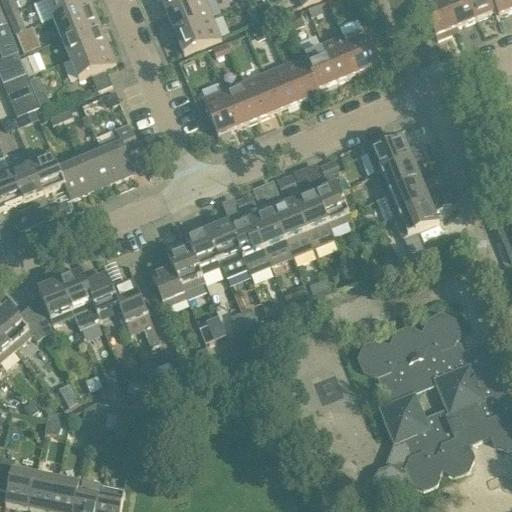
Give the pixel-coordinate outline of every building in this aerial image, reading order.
[(54,24),(91,9),(87,0),(55,0),(45,4),(54,24)] [(158,0),(167,19),(205,3),(203,0),(158,0)] [(239,0),(243,11),(251,7),(248,0),(239,0)] [(328,0),(296,0),(301,11),(328,0)] [(455,34),(441,0),(429,0),(420,4),(437,45),(451,40),(450,36),(455,34)] [(475,26),(464,0),(441,0),(455,34),(475,26)] [(488,0),(464,0),(475,26),(496,17),(488,0)] [(511,15),(511,0),(488,0),(496,17),(498,21),(511,15)] [(7,20),(15,17),(9,2),(1,5),(7,20)] [(175,39),(213,23),(205,3),(167,19),(175,39)] [(99,29),(91,9),(54,24),(62,44),(99,29)] [(264,27),(271,24),(265,9),(258,12),(264,27)] [(254,31),(263,28),(256,13),(248,16),(254,31)] [(221,45),(213,23),(175,39),(184,60),(221,45)] [(10,28),(15,39),(25,35),(20,24),(10,28)] [(107,49),(99,29),(62,44),(70,64),(107,49)] [(6,30),(0,32),(0,36),(3,44),(10,41),(6,30)] [(363,33),(342,42),(358,79),(365,76),(366,80),(380,75),(363,33)] [(358,79),(342,42),(322,50),(338,88),(358,79)] [(20,48),(24,58),(33,55),(29,45),(20,48)] [(116,70),(107,49),(70,64),(79,85),(116,70)] [(216,64),(230,58),(226,49),(212,55),(216,64)] [(338,88),(322,50),(301,59),(303,63),(304,63),(319,101),(320,101),(317,96),(338,88)] [(17,58),(0,65),(0,81),(3,89),(26,79),(17,58)] [(33,59),(22,63),(29,80),(40,75),(33,59)] [(304,63),(303,63),(283,71),(299,109),(319,101),(304,63)] [(299,109),(283,71),(263,80),(279,118),(299,109)] [(98,97),(112,91),(107,77),(92,83),(98,97)] [(3,89),(8,101),(31,91),(26,79),(3,89)] [(279,118),(263,80),(243,88),(258,126),(279,118)] [(258,126),(243,88),(222,97),(238,134),(258,126)] [(35,100),(31,91),(8,101),(13,112),(36,102),(35,100)] [(44,96),(35,100),(36,102),(40,113),(49,109),(44,96)] [(238,134),(222,97),(202,105),(218,143),(238,134)] [(40,113),(36,102),(13,112),(17,123),(40,113)] [(70,115),(59,119),(62,127),(73,123),(70,115)] [(62,127),(59,119),(49,123),(52,131),(62,127)] [(118,143),(97,152),(112,188),(134,179),(128,166),(141,161),(128,131),(115,136),(118,143)] [(380,153),(367,159),(375,180),(412,166),(421,162),(430,158),(427,150),(415,155),(414,153),(408,156),(403,144),(395,147),(380,153)] [(112,188),(97,152),(76,161),(91,197),(112,188)] [(55,170),(56,169),(50,156),(29,165),(44,201),(64,192),(55,170)] [(430,158),(421,162),(424,170),(434,166),(430,158)] [(76,161),(56,169),(55,170),(64,192),(69,206),(91,197),(76,161)] [(9,237),(17,234),(13,225),(16,224),(11,214),(22,209),(7,174),(3,163),(0,163),(0,214),(2,218),(1,218),(5,227),(9,237)] [(29,165),(7,174),(22,209),(33,205),(37,214),(39,213),(43,223),(51,219),(47,209),(44,201),(29,165)] [(339,178),(334,165),(325,169),(331,181),(332,181),(339,178)] [(421,186),(412,166),(375,180),(384,201),(421,186)] [(325,169),(318,172),(322,182),(326,193),(314,198),(329,234),(350,226),(332,181),(331,181),(325,169)] [(334,245),(329,234),(314,198),(302,203),(297,193),(296,193),(292,183),(284,186),(312,254),(334,245)] [(291,263),(312,254),(284,186),(276,190),(283,205),(281,206),(283,211),(272,215),(291,263)] [(426,199),(421,186),(384,201),(393,223),(429,207),(448,200),(445,192),(435,197),(434,195),(426,199)] [(270,272),(291,263),(272,215),(259,221),(255,210),(254,211),(250,200),(242,204),(250,224),(270,272)] [(448,200),(429,207),(393,223),(402,244),(438,229),(433,217),(441,213),(441,211),(451,207),(448,200)] [(393,223),(384,201),(375,205),(384,226),(393,223)] [(250,224),(242,204),(234,207),(238,217),(236,218),(241,228),(230,233),(228,227),(227,227),(242,264),(246,275),(249,281),(270,272),(250,224)] [(55,206),(47,209),(51,219),(59,216),(55,206)] [(511,223),(495,231),(502,248),(511,270),(511,269),(511,223)] [(5,227),(0,228),(0,236),(2,240),(9,237),(5,227)] [(226,283),(246,275),(242,264),(227,227),(207,236),(222,272),(226,283)] [(222,272),(207,236),(185,245),(200,281),(201,280),(222,272)] [(200,281),(185,245),(188,253),(167,261),(182,297),(183,297),(204,288),(201,280),(200,281)] [(182,297),(167,261),(170,269),(149,278),(164,314),(186,305),(183,297),(182,297)] [(85,290),(85,289),(80,277),(58,286),(73,322),(94,313),(85,290)] [(111,294),(106,281),(85,289),(85,290),(94,313),(99,326),(120,317),(111,294)] [(160,351),(132,285),(111,294),(120,317),(130,342),(143,336),(151,354),(160,351)] [(73,322),(58,286),(37,295),(41,306),(29,311),(42,342),(54,337),(52,331),(73,322)] [(42,342),(29,311),(16,322),(6,311),(0,316),(0,341),(13,357),(31,341),(36,347),(42,342)] [(250,313),(240,317),(244,325),(243,326),(246,332),(256,328),(250,313)] [(244,325),(240,317),(230,322),(234,330),(243,326),(244,325)] [(511,415),(511,416),(505,399),(485,349),(463,358),(460,351),(456,350),(460,340),(454,326),(441,321),(428,326),(422,339),(409,334),(395,339),(390,352),(377,347),(364,352),(358,366),(364,379),(377,385),(380,392),(378,393),(385,410),(378,414),(393,451),(385,472),(377,476),(371,489),(377,503),(390,509),(403,503),(409,490),(423,496),(436,491),(442,478),(454,483),(468,478),(474,464),(468,451),(490,442),(493,450),(507,456),(511,453),(511,415)] [(213,338),(223,334),(220,326),(209,330),(213,338)] [(0,367),(13,357),(0,341),(0,377),(1,376),(0,375),(0,367)] [(196,357),(199,364),(209,361),(206,353),(196,357)] [(157,373),(160,380),(170,376),(167,369),(157,373)] [(142,384),(139,400),(145,401),(145,402),(149,386),(142,384)] [(102,401),(112,403),(114,395),(103,393),(102,401)] [(145,401),(139,400),(134,399),(132,407),(143,410),(145,401)] [(117,420),(119,413),(108,410),(107,418),(117,420)] [(130,415),(119,413),(117,420),(128,423),(130,415)] [(49,417),(47,425),(58,427),(59,419),(49,417)] [(92,434),(93,426),(82,424),(81,432),(92,434)] [(290,465),(301,469),(307,454),(296,450),(290,465)] [(8,511),(29,511),(37,478),(13,473),(15,466),(1,463),(0,469),(0,495),(8,497),(5,511),(8,511)] [(52,511),(58,482),(37,478),(29,511),(52,511)] [(75,511),(81,487),(58,482),(52,511),(75,511)] [(98,511),(103,491),(81,487),(75,511),(98,511)] [(122,511),(125,496),(103,491),(98,511),(122,511)]
